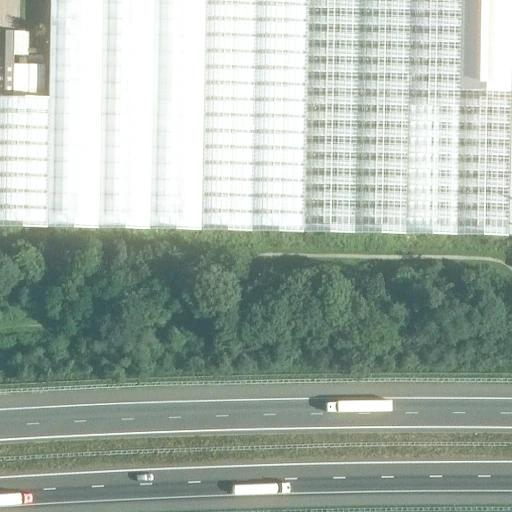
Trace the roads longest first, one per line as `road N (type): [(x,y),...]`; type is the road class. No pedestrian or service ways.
road 1 (motorway): [(511,413),(251,413),(0,425)]
road 2 (motorway): [(0,491),(511,479)]
